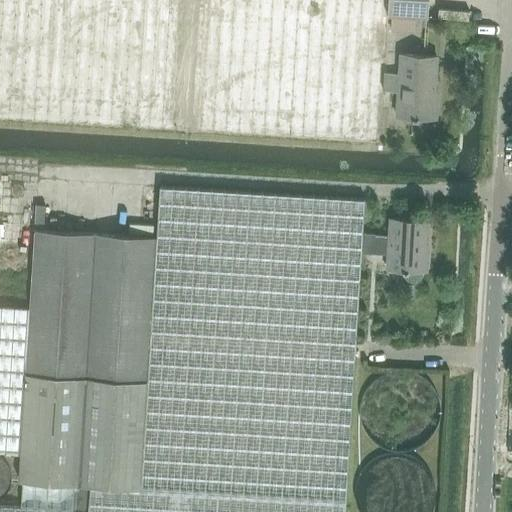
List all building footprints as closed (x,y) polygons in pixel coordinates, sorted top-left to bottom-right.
[(0,0),(0,122),(379,145),(382,90),(383,73),(383,72),(387,20),(387,16),(391,16),(390,29),(415,31),(416,17),(427,18),(427,0),(0,0)] [(383,73),(382,90),(398,91),(397,115),(436,118),(437,100),(434,100),(436,56),(400,53),(399,73),(383,72),(383,73)] [(0,453),(25,455),(22,510),(0,509),(0,511),(348,511),(364,250),(365,230),(367,197),(158,188),(158,238),(35,231),(30,306),(0,304),(0,453)] [(389,233),(365,230),(364,250),(388,252),(387,268),(402,269),(403,274),(406,277),(409,279),(413,280),(417,279),(420,277),(422,274),(423,270),(426,271),(427,253),(424,252),(426,221),(390,218),(389,233)] [(434,408),(434,407),(433,401),(431,394),(428,387),(424,381),(419,377),(412,373),(406,371),(398,369),(391,370),(383,372),(376,375),(371,379),(366,384),(362,391),(359,398),(358,406),(358,413),(361,421),(363,427),(368,433),(373,438),(379,441),(385,444),(393,445),(399,445),(407,444),(415,440),(422,435),(427,429),(430,423),(433,416),(434,408)] [(430,493),(430,492),(429,485),(427,477),(423,471),(417,463),(409,458),(402,455),(395,454),(387,454),(381,455),(374,458),(368,462),(363,467),(358,472),(355,478),(353,485),(353,492),(354,500),(356,507),(358,511),(424,511),(427,507),(429,500),(430,493)] [(7,488),(9,479),(8,470),(3,463),(0,460),(0,496),(2,495),(7,488)]
